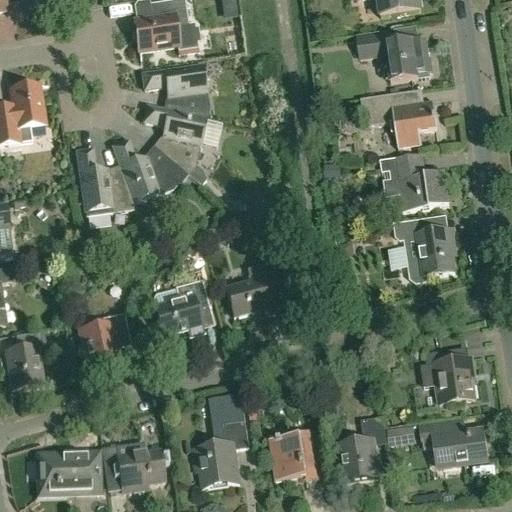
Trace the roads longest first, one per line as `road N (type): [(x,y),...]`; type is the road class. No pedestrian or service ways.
road 1 (residential): [(511,355),(463,0)]
road 2 (residential): [(84,47),(108,50),(111,90),(101,112),(87,112),(76,99),(57,51)]
